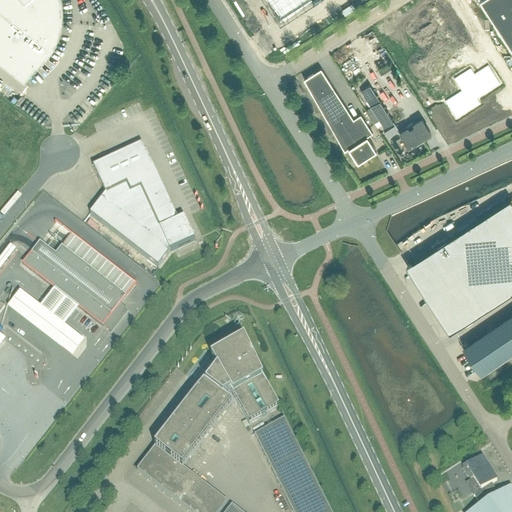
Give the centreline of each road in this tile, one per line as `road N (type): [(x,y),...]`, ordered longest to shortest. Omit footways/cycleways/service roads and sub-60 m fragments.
road 1 (unclassified): [(27,493),(45,485),(187,303),(267,263)]
road 2 (unclassified): [(355,221),(489,430)]
road 3 (secondary): [(232,167),(151,0)]
road 4 (unclassified): [(355,221),(511,148)]
road 5 (unclassified): [(267,84),(355,221)]
road 6 (unknown): [(58,397),(68,318),(15,279),(0,283)]
road 7 (unclassified): [(267,84),(397,0)]
road 8 (secondary): [(393,511),(332,381)]
road 9 (secondary): [(332,381),(278,257)]
road 10 (secondary): [(267,263),(332,381)]
